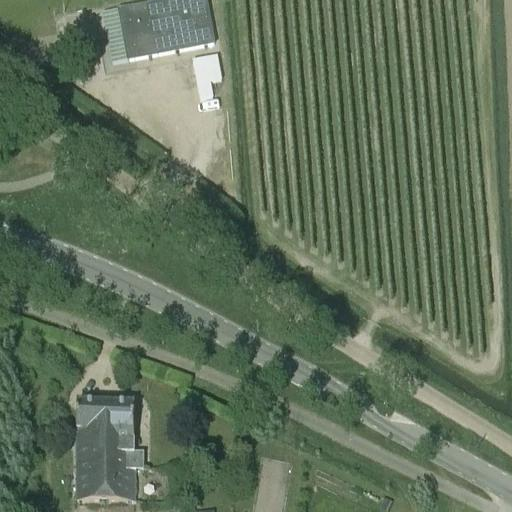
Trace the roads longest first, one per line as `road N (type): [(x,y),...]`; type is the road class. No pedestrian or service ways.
road 1 (unclassified): [(511,447),(302,318),(0,90)]
road 2 (primary): [(511,493),(130,286),(0,237)]
